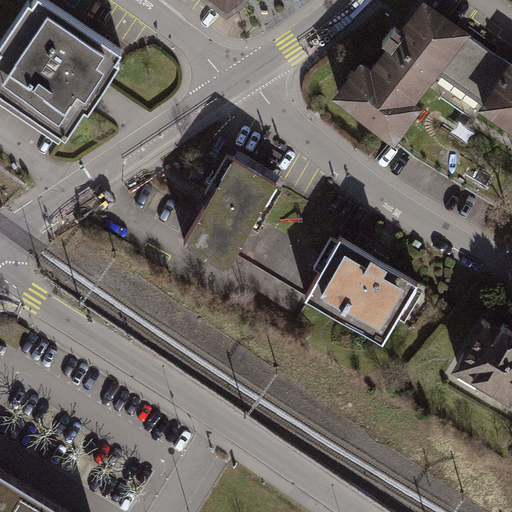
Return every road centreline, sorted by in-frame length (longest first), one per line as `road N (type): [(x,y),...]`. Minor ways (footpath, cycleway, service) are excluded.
road 1 (residential): [(0,277),(347,511)]
road 2 (residential): [(240,83),(330,151),(511,266)]
road 3 (tertiary): [(0,248),(240,83)]
road 4 (tertiary): [(240,83),(360,0)]
road 5 (residential): [(126,0),(240,83)]
